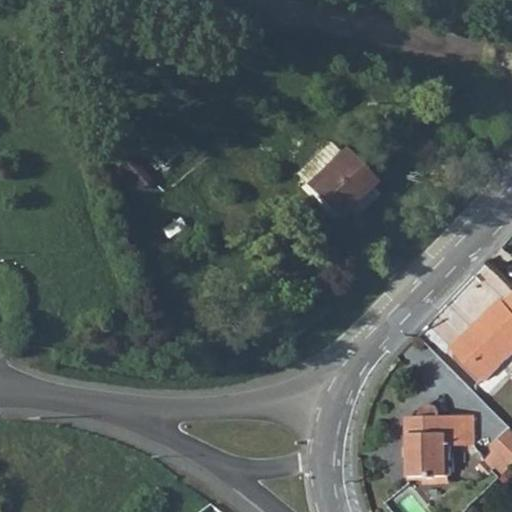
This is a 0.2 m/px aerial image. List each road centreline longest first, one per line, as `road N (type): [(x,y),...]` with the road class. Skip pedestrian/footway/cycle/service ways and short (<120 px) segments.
road 1 (track): [(199,0),(511,62)]
road 2 (tertiary): [(511,199),(333,396)]
road 3 (residential): [(333,396),(141,421)]
road 4 (residential): [(0,397),(141,421)]
road 5 (unknown): [(396,320),(436,373),(489,420)]
